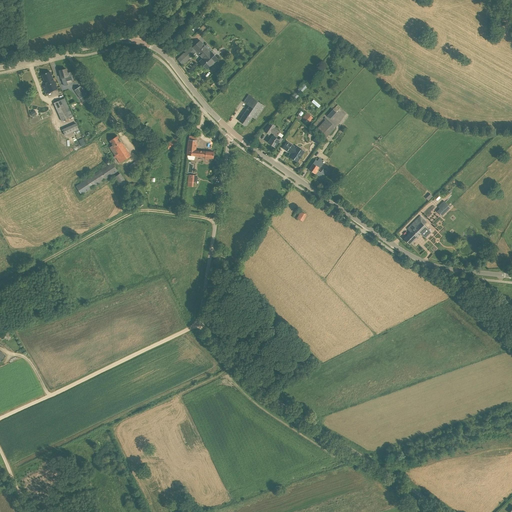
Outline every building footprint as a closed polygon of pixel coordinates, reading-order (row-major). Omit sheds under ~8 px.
[(200,41),(193,48),(203,59),(199,62),(207,69),(217,59),(210,52),(212,50),(207,45),(205,47),(200,41)] [(184,54),(178,60),(182,65),(188,58),(184,54)] [(71,72),(67,73),(66,69),(59,71),(62,83),(73,80),(71,72)] [(52,77),(50,72),(43,75),(46,81),(47,84),(43,86),(46,93),(57,89),(52,77)] [(303,83),(292,96),(295,99),(307,86),(303,83)] [(81,87),(75,91),(82,101),(88,98),(81,87)] [(256,120),(265,106),(249,95),(244,102),(250,106),(239,121),(246,126),(252,117),(256,120)] [(64,98),(54,103),(62,121),(73,116),(64,98)] [(313,99),(311,101),(318,107),(320,105),(313,99)] [(129,116),(128,106),(123,106),(123,102),(118,103),(119,111),(116,111),(117,117),(129,116)] [(329,119),(336,113),(332,109),(326,115),(329,119)] [(308,113),(302,118),(308,124),(313,118),(308,113)] [(335,128),(329,123),(327,120),(328,120),(325,117),(324,119),(325,120),(316,130),(319,133),(325,139),(335,128)] [(76,123),(62,129),(65,135),(79,130),(76,123)] [(283,135),(280,133),(280,132),(274,128),(275,126),(270,123),(265,131),(270,135),(271,132),(274,134),(269,143),(275,147),(278,141),(280,143),(282,139),(281,138),(283,135)] [(117,136),(110,141),(113,145),(109,147),(120,163),(131,156),(117,136)] [(214,152),(196,150),(197,137),(189,136),(187,156),(214,159),(214,152)] [(179,142),(176,137),(165,145),(169,149),(179,142)] [(322,141),(316,137),(313,141),(318,145),(322,141)] [(304,152),(297,147),(296,148),(287,141),(283,148),(291,154),(289,156),(298,162),(304,152)] [(318,171),(324,162),(319,158),(317,161),(316,160),(309,170),(316,174),(322,178),(327,172),(323,169),(321,172),(318,171)] [(136,161),(129,166),(132,171),(139,166),(136,161)] [(118,171),(112,163),(86,180),(76,186),(81,195),(91,188),(91,189),(118,171)] [(120,173),(114,178),(122,187),(121,187),(123,190),(136,187),(134,183),(128,185),(127,183),(120,173)] [(194,182),(196,183),(197,176),(188,175),(188,182),(188,186),(193,187),(194,182)] [(450,207),(446,203),(440,209),(437,212),(441,216),(450,207)] [(424,225),(427,222),(420,216),(406,230),(409,234),(404,239),(410,245),(421,234),(425,238),(431,232),(424,225)]
